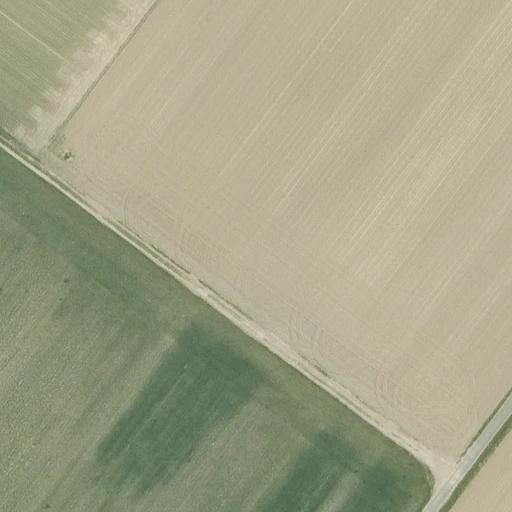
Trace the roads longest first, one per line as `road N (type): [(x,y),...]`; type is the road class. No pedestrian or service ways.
road 1 (track): [(452,478),(0,140)]
road 2 (unclassified): [(426,511),(511,400)]
